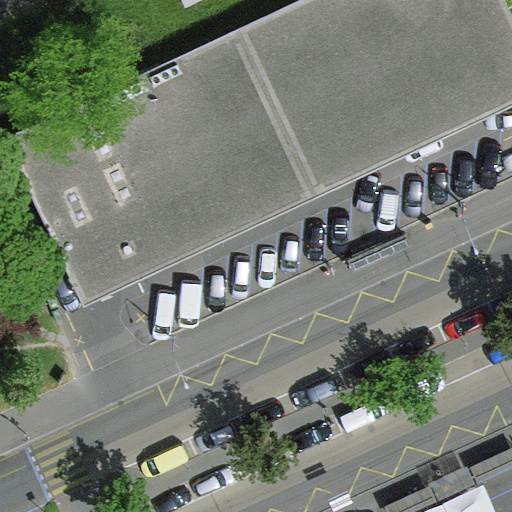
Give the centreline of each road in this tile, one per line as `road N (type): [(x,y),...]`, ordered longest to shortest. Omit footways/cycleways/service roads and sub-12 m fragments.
road 1 (tertiary): [(511,263),(0,500)]
road 2 (tertiary): [(249,511),(511,391)]
